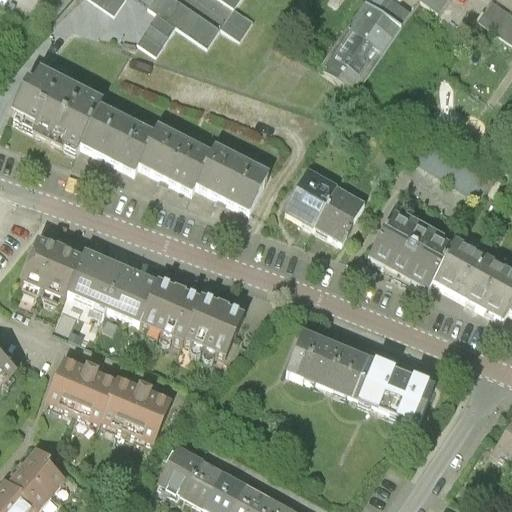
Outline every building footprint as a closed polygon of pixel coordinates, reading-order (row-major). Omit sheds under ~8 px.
[(59,23),(78,6),(72,0),(53,0),(45,8),(59,23)] [(127,4),(120,0),(86,0),(85,3),(115,23),(127,4)] [(220,34),(170,0),(156,0),(147,13),(157,20),(137,49),(156,62),(176,33),(207,53),(220,34)] [(213,0),(234,14),(243,0),(213,0)] [(371,0),(365,10),(402,35),(412,21),(392,8),(397,0),(371,0)] [(450,0),(422,0),(419,6),(438,18),(450,0)] [(511,50),(511,20),(490,7),(477,29),(511,50)] [(365,10),(320,76),(357,102),(402,35),(365,10)] [(234,14),(220,34),(240,47),(253,27),(234,14)] [(21,82),(5,112),(30,125),(26,133),(68,154),(71,148),(92,107),(94,102),(32,71),(25,84),(21,82)] [(147,135),(92,107),(71,148),(126,177),(131,167),(147,135)] [(151,128),(147,135),(131,167),(185,194),(188,187),(205,155),(151,128)] [(208,149),(205,155),(188,187),(242,215),(262,176),(208,149)] [(279,214),(307,230),(328,192),(300,176),(279,214)] [(356,207),(328,192),(307,230),(335,246),(356,207)] [(421,295),(425,286),(446,248),(386,215),(361,261),(421,295)] [(46,239),(29,282),(74,301),(76,294),(91,258),(46,239)] [(494,324),(500,314),(511,291),(511,277),(449,243),(446,248),(425,286),(494,324)] [(94,252),(91,258),(76,294),(104,306),(101,313),(113,318),(116,311),(149,325),(167,282),(94,252)] [(210,300),(167,282),(149,325),(192,343),(193,340),(210,300)] [(511,320),(511,291),(500,314),(511,320)] [(212,296),(210,300),(193,340),(235,358),(253,314),(212,296)] [(295,374),(361,401),(378,361),(312,333),(295,374)] [(0,398),(23,370),(0,350),(0,398)] [(128,379),(74,357),(56,399),(110,422),(111,419),(128,379)] [(444,389),(378,361),(361,401),(427,429),(444,389)] [(129,375),(128,379),(111,419),(163,440),(181,397),(129,375)] [(46,445),(30,465),(62,492),(75,476),(56,461),(60,456),(46,445)] [(166,482),(190,495),(210,459),(187,446),(166,482)] [(190,495),(213,508),(233,472),(210,459),(190,495)] [(49,507),(62,492),(30,465),(17,481),(47,505),(49,507)] [(213,508),(219,511),(241,511),(256,485),(233,472),(213,508)] [(13,478),(0,493),(0,495),(20,511),(40,511),(47,505),(17,481),(13,478)] [(241,511),(271,511),(279,498),(256,485),(241,511)] [(0,511),(20,511),(0,495),(0,511)] [(271,511),(302,511),(303,511),(279,498),(271,511)]
